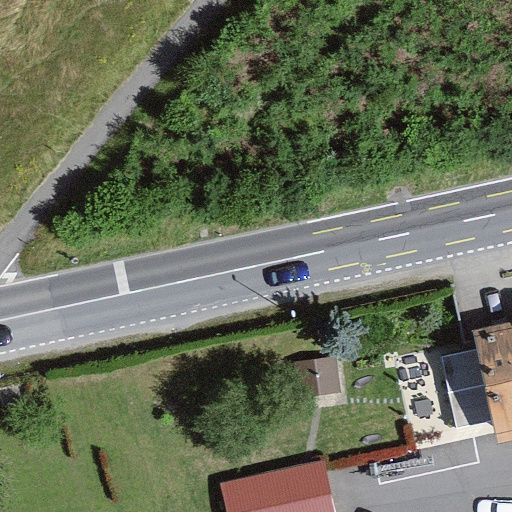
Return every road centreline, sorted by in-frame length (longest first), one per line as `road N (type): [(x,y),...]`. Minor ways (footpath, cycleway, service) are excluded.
road 1 (secondary): [(511,220),(0,319)]
road 2 (unclassified): [(0,266),(217,0)]
